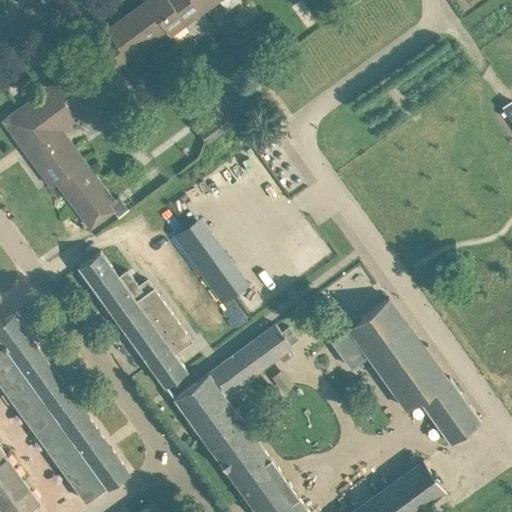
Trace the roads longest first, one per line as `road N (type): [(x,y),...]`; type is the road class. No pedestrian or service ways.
road 1 (residential): [(298,124),(511,433)]
road 2 (residential): [(39,278),(82,244),(298,124)]
road 3 (residential): [(171,458),(39,278)]
road 4 (residential): [(298,124),(448,14),(438,0)]
